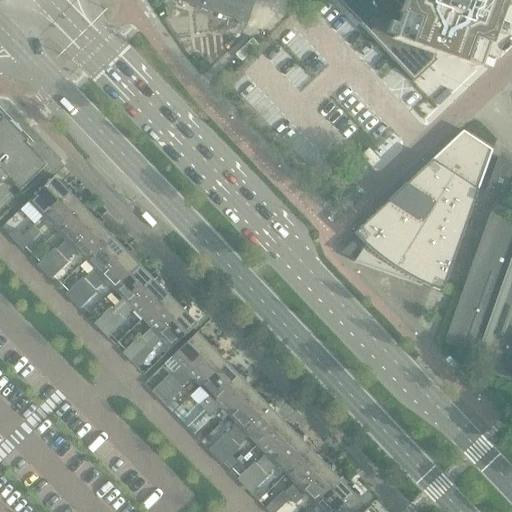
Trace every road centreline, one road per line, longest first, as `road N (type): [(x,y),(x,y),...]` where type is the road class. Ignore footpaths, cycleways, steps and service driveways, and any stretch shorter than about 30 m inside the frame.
road 1 (secondary): [(511,488),(51,1)]
road 2 (secondary): [(8,40),(455,511)]
road 3 (residential): [(248,506),(133,388),(124,369)]
road 4 (residential): [(124,369),(0,244)]
road 5 (residential): [(477,96),(375,189)]
road 6 (residential): [(86,405),(0,318)]
